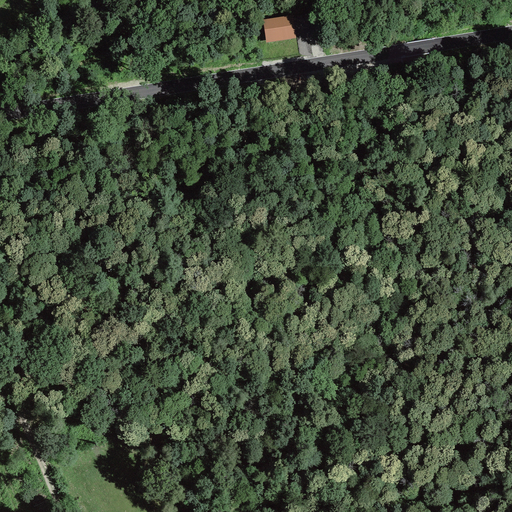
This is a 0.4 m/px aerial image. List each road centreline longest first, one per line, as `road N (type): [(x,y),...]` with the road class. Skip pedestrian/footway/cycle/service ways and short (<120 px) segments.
road 1 (tertiary): [(511,32),(0,116)]
road 2 (track): [(0,365),(59,511)]
